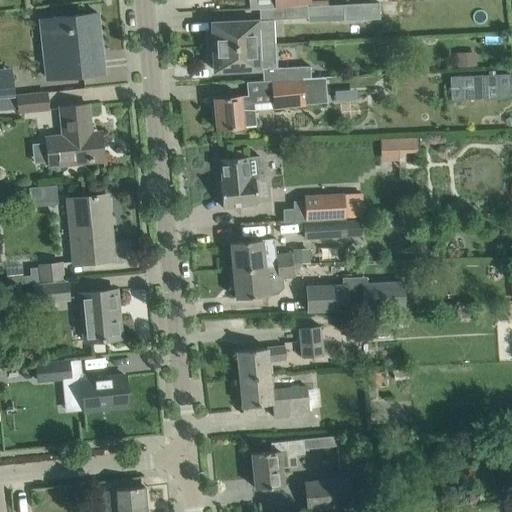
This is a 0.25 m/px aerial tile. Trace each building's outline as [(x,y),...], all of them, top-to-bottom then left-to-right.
[(378,3),(367,3),(343,5),(343,20),(379,18),(378,3)] [(306,4),(283,7),(283,19),(307,18),(306,4)] [(55,78),(103,73),(96,13),(49,18),(53,53),(42,54),(45,78),(55,77),(55,78)] [(206,31),(206,47),(272,44),(271,31),(268,29),(267,20),(211,23),(211,30),(206,31)] [(213,71),(269,68),(269,59),(273,57),(272,44),(206,47),(207,63),(213,63),(213,71)] [(474,52),(456,53),(457,66),(475,65),(474,52)] [(309,66),(285,67),(286,79),(310,78),(309,66)] [(0,68),(0,97),(14,96),(11,68),(0,68)] [(286,79),(272,80),(273,106),(326,102),(325,77),(310,78),(286,79)] [(507,77),(447,80),(448,104),(508,101),(507,77)] [(18,113),(49,110),(47,92),(16,96),(18,113)] [(213,98),(216,129),(255,125),(252,95),(239,96),(213,98)] [(103,158),(101,140),(91,141),(90,132),(87,105),(60,107),(62,138),(45,140),(48,166),(66,164),(66,162),(103,158)] [(398,153),(416,152),(416,138),(380,139),(381,161),(398,161),(398,153)] [(257,204),(255,180),(263,179),(266,173),(265,161),(259,156),(248,156),(219,159),(221,181),(219,181),(222,207),(257,204)] [(29,186),(30,203),(56,202),(56,185),(29,186)] [(304,196),(305,220),(364,216),(363,192),(344,194),(344,193),(304,196)] [(106,195),(67,199),(73,262),(113,258),(109,217),(106,195)] [(303,223),(304,240),(345,238),(344,220),(303,223)] [(229,243),(232,271),(264,267),(276,266),(291,264),(290,250),(274,252),(273,239),(261,240),(261,239),(229,243)] [(37,264),(39,281),(63,278),(61,262),(37,264)] [(264,267),(232,271),(235,298),(267,295),(267,294),(278,293),(283,287),(282,278),(293,277),(291,264),(276,266),(264,267)] [(32,287),(34,302),(34,305),(68,301),(66,283),(32,287)] [(363,309),(404,308),(403,284),(362,285),(363,309)] [(306,287),(307,311),(348,309),(347,285),(306,287)] [(79,294),(84,342),(120,338),(115,290),(79,294)] [(357,312),(336,313),(336,327),(355,326),(358,326),(358,318),(357,312)] [(388,317),(367,318),(368,330),(368,334),(388,333),(388,317)] [(358,326),(355,326),(355,331),(368,330),(367,318),(358,318),(358,326)] [(298,328),(301,359),(324,356),(320,326),(298,328)] [(236,351),(239,379),(269,376),(267,361),(285,359),(284,346),(266,348),(236,351)] [(34,362),(35,377),(36,383),(71,379),(69,359),(34,362)] [(385,372),(368,373),(369,387),(385,386),(385,372)] [(80,374),(83,410),(127,405),(124,376),(95,378),(95,373),(80,374)] [(269,376),(239,379),(242,406),(271,403),(273,417),(292,415),(309,413),(306,386),(270,390),(269,376)] [(251,453),(254,488),(282,485),(280,467),(290,466),(289,454),(303,453),(303,448),(337,445),(336,436),(270,443),(271,451),(251,453)] [(348,478),(304,482),(307,508),(350,504),(348,478)] [(111,489),(114,511),(113,511),(145,511),(143,486),(111,489)]
